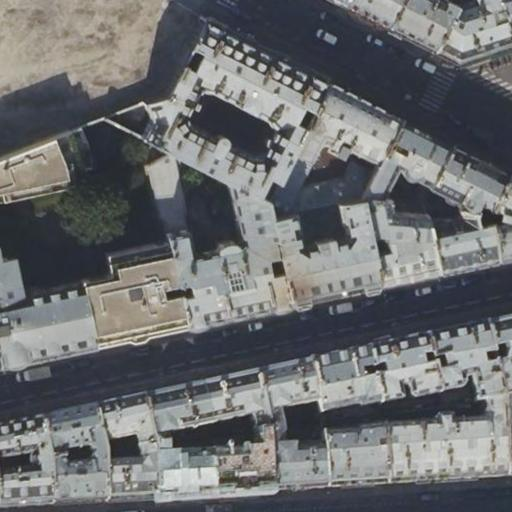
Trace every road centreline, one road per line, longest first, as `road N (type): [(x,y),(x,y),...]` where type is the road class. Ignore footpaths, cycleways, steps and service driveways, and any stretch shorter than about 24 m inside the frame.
road 1 (residential): [(511,285),(0,397)]
road 2 (secondary): [(445,100),(253,0)]
